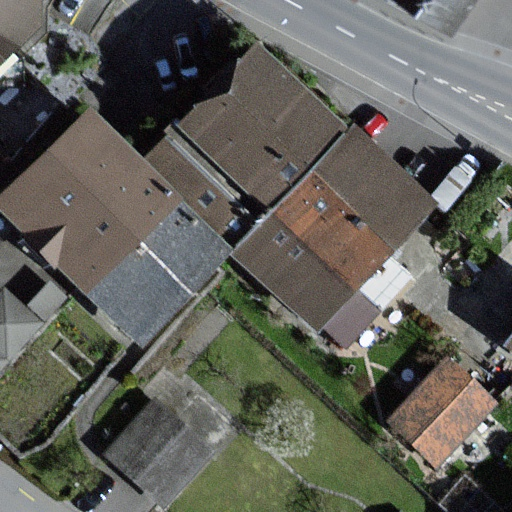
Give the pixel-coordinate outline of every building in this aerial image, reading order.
[(0,0),(0,65),(46,23),(47,0),(0,0)] [(398,0),(450,32),(470,0),(398,0)] [(263,44),(160,156),(249,238),(353,125),(263,44)] [(8,199),(94,283),(178,197),(184,191),(98,107),(8,199)] [(357,120),(353,125),(249,238),(239,249),(323,326),(327,322),(348,341),(403,280),(383,261),(442,197),(357,120)] [(147,337),(232,250),(178,197),(94,283),(92,285),(147,337)] [(0,364),(39,321),(7,293),(0,301),(0,364)] [(494,402),(450,362),(397,419),(441,459),(494,402)] [(209,453),(159,405),(115,451),(166,499),(209,453)]
